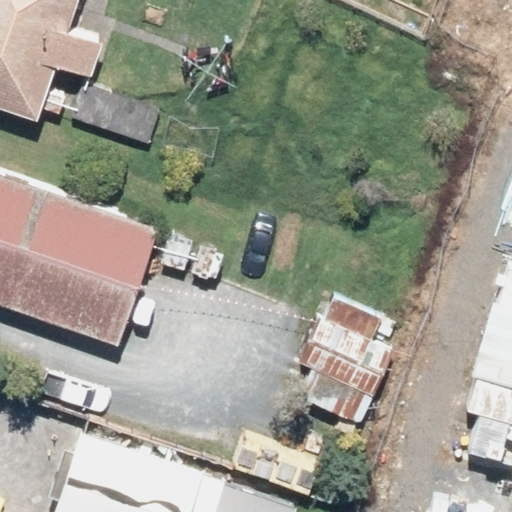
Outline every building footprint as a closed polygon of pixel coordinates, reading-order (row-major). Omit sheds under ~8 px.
[(85,0),(0,0),(0,107),(47,122),(85,0)] [(85,77),(71,108),(147,142),(161,111),(85,77)] [(163,217),(0,162),(0,290),(124,332),(163,217)] [(381,338),(312,317),(291,385),(359,406),(381,338)] [(190,511),(202,477),(75,438),(51,511),(190,511)] [(292,511),(293,510),(218,487),(210,511),(292,511)] [(32,511),(0,500),(0,511),(32,511)]
